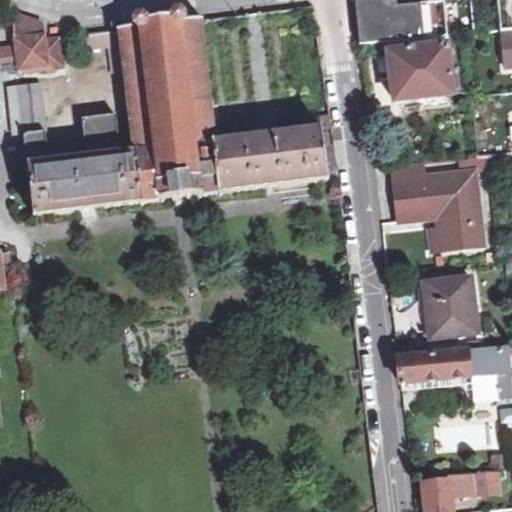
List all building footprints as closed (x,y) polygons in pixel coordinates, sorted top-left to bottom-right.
[(356,4),(362,48),(449,40),(445,0),(429,0),(430,7),(398,10),(396,0),(392,0),(368,2),(356,4)] [(511,0),(498,0),(502,36),(511,34),(511,0)] [(20,46),(47,42),(45,26),(15,16),(20,46)] [(216,146),(201,24),(188,26),(186,16),(161,19),(134,22),(135,33),(123,34),(125,48),(127,73),(135,155),(142,207),(179,203),(223,197),(216,146)] [(123,34),(115,35),(117,49),(125,48),(123,34)] [(88,52),(117,49),(115,35),(87,38),(88,52)] [(15,48),(18,66),(49,62),(47,42),(20,46),(15,46),(15,48)] [(0,67),(18,66),(15,48),(0,50),(0,67)] [(127,73),(125,48),(117,49),(119,73),(127,73)] [(448,53),(389,58),(392,80),(450,74),(448,53)] [(450,74),(392,80),(395,106),(417,104),(418,114),(449,111),(448,102),(453,101),(450,74)] [(42,91),(20,93),(26,139),(47,136),(42,91)] [(26,139),(20,93),(8,94),(12,142),(26,139)] [(142,207),(135,155),(124,157),(119,117),(84,122),(86,144),(48,148),(47,136),(26,139),(35,220),(142,207)] [(216,146),(223,197),(338,183),(329,120),(318,121),(319,133),(268,140),(216,146)] [(437,231),(437,237),(440,257),(480,253),(472,180),(394,188),(397,228),(443,224),(444,230),(437,231)] [(431,258),(440,257),(437,237),(429,237),(431,258)] [(0,294),(1,295),(0,288),(0,281),(10,280),(7,259),(0,259),(0,294)] [(480,337),(473,282),(426,287),(432,342),(480,337)] [(503,379),(500,354),(420,362),(420,360),(398,362),(402,396),(425,394),(424,387),(503,379)] [(506,404),(504,384),(483,386),(485,406),(506,404)] [(498,478),(474,481),(477,499),(500,497),(498,478)] [(448,483),(451,501),(477,499),(474,481),(448,483)] [(452,511),(451,501),(448,483),(423,486),(426,511),(452,511)]
